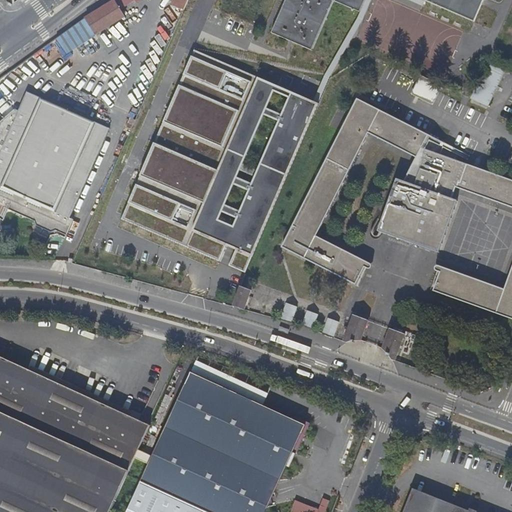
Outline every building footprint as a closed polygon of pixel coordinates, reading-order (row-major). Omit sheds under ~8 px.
[(120,10),(114,0),(112,0),(84,18),(95,34),(124,16),(120,10)] [(135,0),(114,0),(120,10),(135,0)] [(185,0),(169,0),(169,2),(182,8),(185,0)] [(284,0),(278,14),(320,33),(334,1),(360,13),(365,0),(424,0),(424,1),(475,23),(484,0),(284,0)] [(312,51),(320,33),(278,14),(270,33),(312,51)] [(95,34),(84,18),(56,38),(67,53),(95,34)] [(323,102),(195,48),(123,218),(222,260),(229,244),(239,248),(231,266),(249,274),(323,102)] [(487,109),(506,70),(488,61),(469,100),(487,109)] [(4,78),(12,91),(23,85),(15,71),(4,78)] [(434,104),(442,85),(423,77),(414,96),(434,104)] [(0,205),(10,209),(36,221),(38,225),(53,231),(58,229),(68,234),(75,218),(72,217),(108,126),(92,119),(85,134),(36,112),(42,98),(25,91),(16,110),(14,109),(13,110),(5,116),(0,121),(0,205)] [(92,119),(42,98),(36,112),(85,134),(92,119)] [(417,158),(422,148),(440,154),(444,148),(446,144),(359,99),(282,247),(358,286),(370,264),(316,236),(370,133),(417,158)] [(444,148),(468,160),(471,156),(446,144),(444,148)] [(511,180),(440,154),(422,148),(417,158),(404,182),(378,231),(414,244),(416,239),(433,244),(455,200),(453,199),(457,188),(511,207),(511,267),(504,290),(439,266),(430,289),(511,319),(511,180)] [(396,179),(378,231),(404,182),(396,179)] [(459,201),(455,200),(433,244),(416,239),(414,244),(439,253),(459,201)] [(0,217),(4,222),(10,209),(0,205),(0,217)] [(375,232),(381,221),(377,219),(371,231),(371,235),(371,237),(373,238),(375,240),(377,240),(380,239),(382,237),(382,236),(378,234),(378,235),(377,235),(376,235),(375,234),(375,232)] [(251,290),(241,286),(233,306),(245,310),(251,290)] [(286,302),(279,320),(280,320),(291,323),(298,307),(286,302)] [(307,310),(301,326),(313,330),(319,315),(307,310)] [(352,317),(343,341),(347,343),(354,343),(355,341),(361,341),(370,318),(352,310),(350,316),(352,317)] [(328,317),(322,334),(333,338),(340,321),(328,317)] [(386,355),(391,359),(395,361),(405,337),(407,337),(409,332),(391,326),(382,349),(387,353),(386,355)] [(0,511),(111,511),(126,481),(151,426),(0,355),(0,511)] [(146,473),(141,483),(142,483),(204,511),(249,511),(289,419),(221,388),(192,375),(146,473)] [(306,427),(289,419),(249,511),(266,511),(270,505),(306,427)] [(204,511),(142,483),(128,511),(204,511)] [(451,510),(452,506),(414,491),(413,495),(451,510)] [(468,511),(467,511),(452,506),(451,510),(413,495),(412,494),(404,511),(476,511),(470,509),(468,511)]
